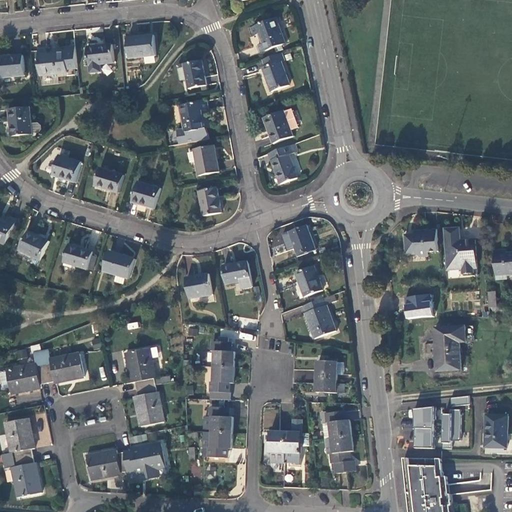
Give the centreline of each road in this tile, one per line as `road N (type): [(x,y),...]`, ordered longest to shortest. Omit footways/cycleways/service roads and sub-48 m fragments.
road 1 (residential): [(255,221),(175,243),(64,207),(13,182),(0,162)]
road 2 (residential): [(361,228),(385,450)]
road 3 (residential): [(255,221),(227,53),(200,17)]
road 4 (residential): [(200,17),(167,8),(0,25)]
road 5 (residential): [(347,162),(313,0)]
road 6 (residential): [(61,436),(117,425),(111,393),(55,403)]
road 7 (residential): [(213,511),(103,498),(81,504)]
road 8 (track): [(380,399),(511,383)]
road 9 (residential): [(511,207),(392,194)]
